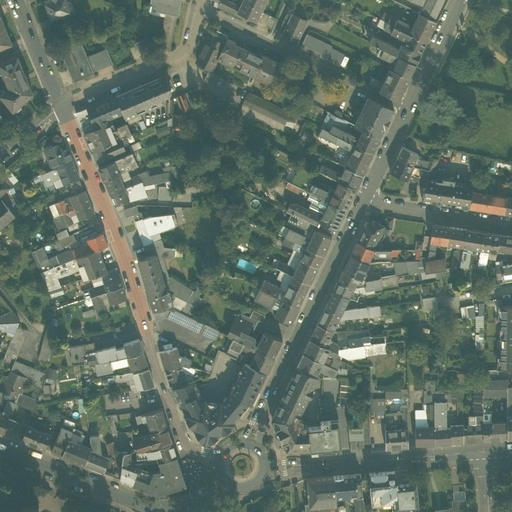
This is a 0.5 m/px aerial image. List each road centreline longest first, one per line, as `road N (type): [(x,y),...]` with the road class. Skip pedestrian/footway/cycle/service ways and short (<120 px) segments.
road 1 (residential): [(218,456),(184,446),(118,240),(62,106)]
road 2 (tertiary): [(361,200),(264,404)]
road 3 (tertiary): [(459,0),(361,200)]
road 4 (residential): [(62,106),(185,58),(201,12)]
road 5 (tertiary): [(304,465),(484,452)]
road 6 (tertiary): [(163,509),(0,448)]
road 7 (residential): [(361,200),(511,224)]
